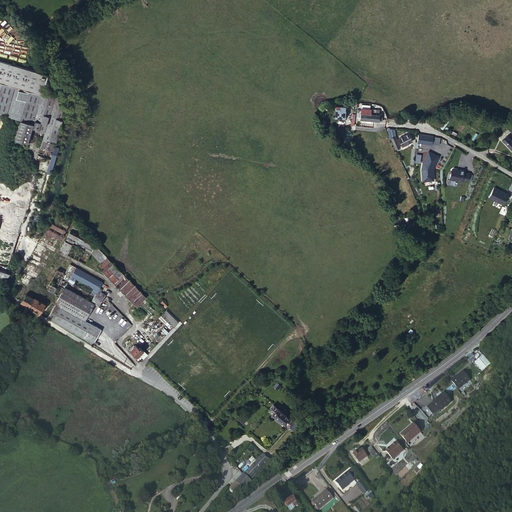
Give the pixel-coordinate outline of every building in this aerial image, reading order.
[(43,99),(45,92),(49,77),(0,63),(0,86),(29,95),(31,89),(44,93),(43,99)] [(0,86),(0,110),(37,121),(43,99),(29,95),(0,86)] [(29,95),(43,99),(44,93),(31,89),(29,95)] [(58,96),(45,92),(43,99),(37,121),(36,126),(36,127),(35,130),(47,134),(43,150),(55,153),(64,122),(64,105),(58,96)] [(351,111),(340,109),(339,120),(349,121),(351,111)] [(36,126),(37,121),(0,110),(0,117),(23,123),(36,127),(36,126)] [(366,110),(364,123),(385,125),(386,120),(379,119),(380,115),(373,114),(374,111),(366,110)] [(36,127),(23,123),(18,143),(30,147),(35,130),(36,127)] [(412,140),(409,132),(399,137),(402,144),(412,140)] [(440,137),(419,133),(418,141),(419,142),(439,145),(440,137)] [(391,135),(396,147),(399,145),(394,134),(391,135)] [(439,156),(428,150),(421,164),(421,181),(434,179),(433,168),(439,156)] [(466,169),(452,166),(449,178),(462,181),(462,179),(468,181),(470,172),(465,171),(466,169)] [(509,193),(493,185),(487,195),(503,204),(509,193)] [(64,208),(73,218),(75,217),(65,207),(64,208)] [(72,220),(73,218),(64,208),(63,209),(72,220)] [(71,220),(72,220),(63,209),(62,210),(71,220)] [(72,226),(55,217),(47,233),(46,235),(63,244),(72,226)] [(88,253),(93,245),(86,242),(88,237),(82,235),(80,238),(72,235),(61,254),(82,264),(88,253)] [(109,260),(108,259),(99,249),(98,248),(93,245),(88,253),(94,256),(103,265),(109,260)] [(101,248),(110,257),(111,256),(102,246),(101,248)] [(108,259),(110,257),(101,248),(99,249),(108,259)] [(139,310),(148,300),(109,260),(103,265),(99,269),(139,310)] [(45,299),(46,300),(50,302),(51,301),(52,302),(55,303),(57,300),(60,301),(58,305),(60,306),(79,270),(72,267),(67,276),(59,272),(45,299)] [(106,285),(79,270),(60,306),(52,321),(97,346),(104,333),(89,324),(98,306),(103,309),(104,307),(109,297),(104,294),(106,292),(103,291),(106,285)] [(6,284),(13,275),(0,271),(0,282),(3,283),(6,284)] [(31,298),(26,306),(42,316),(47,307),(43,305),(39,302),(38,303),(31,298)] [(58,305),(50,321),(51,322),(52,321),(60,306),(58,305)] [(0,342),(18,334),(6,309),(0,311),(0,342)] [(167,316),(180,328),(180,327),(169,315),(167,316)] [(179,329),(180,328),(167,316),(166,317),(179,329)] [(176,332),(179,329),(166,317),(165,319),(176,332)] [(140,358),(144,354),(142,351),(141,352),(140,353),(137,350),(133,353),(139,359),(140,358)] [(108,357),(132,372),(134,368),(130,364),(111,352),(108,357)] [(486,373),(494,367),(488,359),(480,365),(486,373)] [(457,380),(454,382),(461,391),(473,382),(467,373),(458,380),(457,380)] [(284,389),(278,384),(275,387),(280,393),(284,389)] [(448,394),(430,408),(437,417),(455,403),(448,394)] [(276,408),(271,414),(272,415),(292,432),(297,426),(276,408)] [(237,419),(242,424),(246,420),(240,415),(237,419)] [(299,424),(297,426),(292,432),(299,438),(305,430),(299,424)] [(404,435),(410,444),(425,433),(418,424),(404,435)] [(406,451),(399,443),(389,451),(396,459),(406,451)] [(378,462),(382,459),(377,453),(373,456),(378,462)] [(362,456),(357,460),(364,467),(372,460),(367,454),(364,457),(362,456)] [(253,484),(271,464),(266,459),(248,479),(253,484)] [(349,471),(337,482),(344,490),(357,480),(349,471)] [(253,484),(248,479),(246,478),(240,485),(248,492),(255,485),(253,484)] [(366,484),(360,489),(368,498),(374,493),(366,484)] [(330,493),(316,504),(322,511),(324,511),(337,501),(330,493)] [(363,497),(353,503),(355,506),(365,500),(363,497)] [(297,501),(288,508),(291,511),(292,511),(296,509),(298,511),(303,509),(297,501)]
